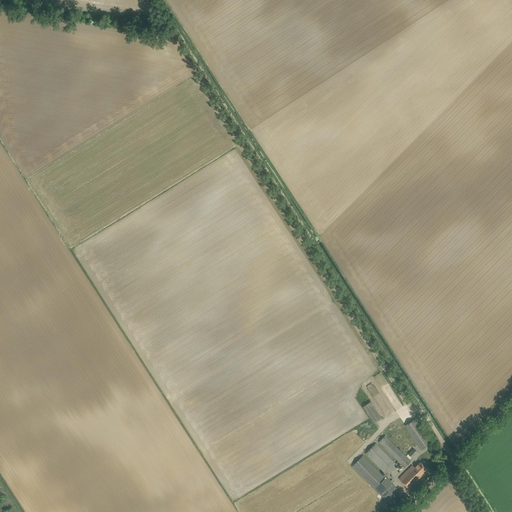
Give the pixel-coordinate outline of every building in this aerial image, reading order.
[(361,406),(372,423),(380,418),(370,401),(361,406)] [(431,443),(429,439),(415,419),(405,425),(421,450),(431,443)] [(405,468),(411,461),(385,436),(379,442),(398,461),(396,464),(375,443),(365,453),(388,476),(400,463),(405,468)] [(408,454),(412,458),(418,453),(417,452),(414,449),(414,448),(408,454)] [(386,477),(385,478),(363,456),(352,466),(375,489),(391,505),(398,499),(395,496),(400,491),(386,477)] [(427,468),(423,465),(421,462),(415,468),(412,465),(399,479),(409,488),(421,476),(420,475),(427,468)]
